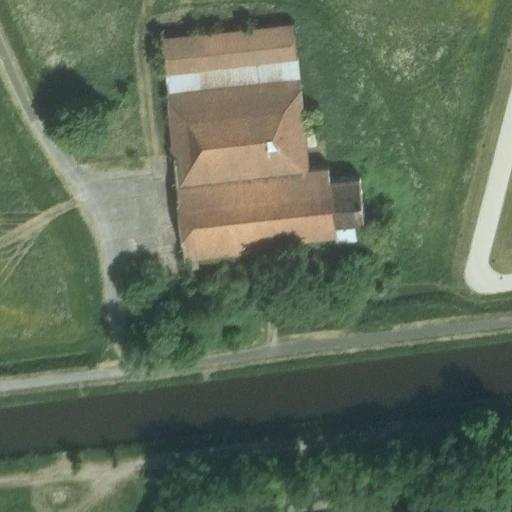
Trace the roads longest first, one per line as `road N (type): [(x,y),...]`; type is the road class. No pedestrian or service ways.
road 1 (unclassified): [(511,323),(144,372)]
road 2 (track): [(511,424),(165,460)]
